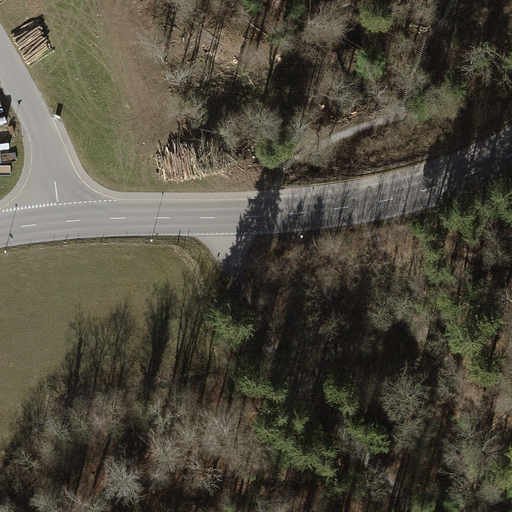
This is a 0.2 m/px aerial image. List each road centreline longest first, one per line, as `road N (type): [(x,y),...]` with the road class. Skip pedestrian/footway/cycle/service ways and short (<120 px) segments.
road 1 (tertiary): [(60,223),(277,215),(402,195),(511,147)]
road 2 (unclassified): [(0,57),(43,133),(60,223)]
